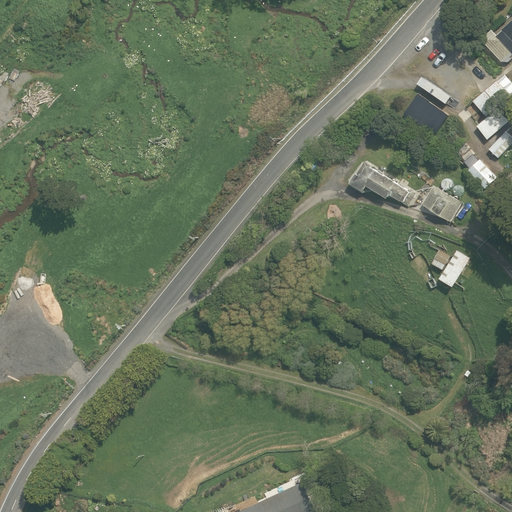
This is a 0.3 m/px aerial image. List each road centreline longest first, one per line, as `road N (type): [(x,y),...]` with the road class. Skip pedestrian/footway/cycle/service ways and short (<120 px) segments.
road 1 (unclassified): [(10,511),(52,437),(254,191),(436,0)]
road 2 (track): [(430,442),(435,414),(468,360),(467,344),(425,273)]
